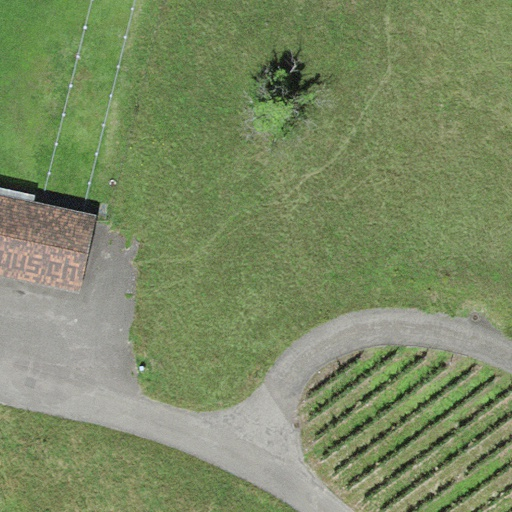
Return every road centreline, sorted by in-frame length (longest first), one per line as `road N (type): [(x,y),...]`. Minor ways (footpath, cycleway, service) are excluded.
road 1 (track): [(511,367),(480,350),(421,337),(372,335),(317,351),(278,400),(254,459)]
road 2 (unclassified): [(254,459),(0,385)]
